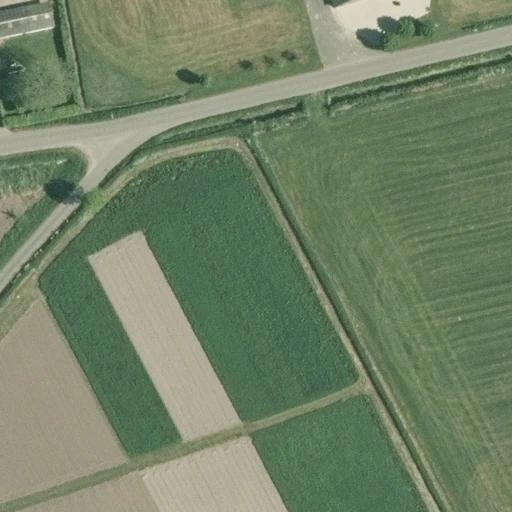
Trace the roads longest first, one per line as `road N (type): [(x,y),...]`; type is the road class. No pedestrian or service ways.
road 1 (unclassified): [(122,127),(511,35)]
road 2 (unclassified): [(0,289),(102,164),(122,127)]
road 3 (unclassified): [(0,144),(122,127)]
